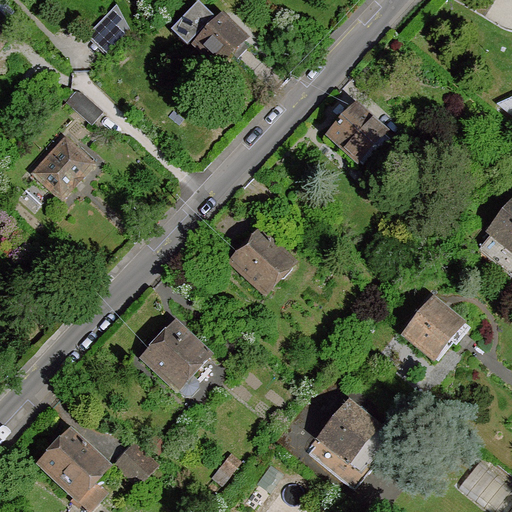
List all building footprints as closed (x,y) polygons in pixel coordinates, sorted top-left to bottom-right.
[(215,20),(200,6),(173,34),(188,49),(201,35),(206,40),(216,29),(211,25),(215,20)] [(122,7),(94,28),(108,46),(136,25),(122,7)] [(0,34),(1,36),(11,25),(0,13),(0,34)] [(206,40),(198,48),(220,68),(245,41),(224,21),(216,29),(206,40)] [(1,36),(0,34),(0,51),(8,43),(1,36)] [(91,125),(103,113),(83,96),(77,94),(68,104),(91,125)] [(359,110),(331,140),(359,166),(373,151),(379,156),(392,142),(359,110)] [(95,166),(66,141),(36,176),(63,202),(95,166)] [(511,209),(491,235),(493,237),(480,253),(511,279),(511,278),(511,209)] [(261,236),(233,265),(266,296),(294,267),(261,236)] [(436,304),(407,339),(435,362),(451,343),(456,347),(469,332),(436,304)] [(176,327),(144,362),(178,393),(210,358),(176,327)] [(391,440),(350,406),(310,454),(351,489),(391,440)] [(82,432),(48,469),(93,511),(127,474),(82,432)] [(121,460),(145,483),(163,464),(139,441),(121,460)]
